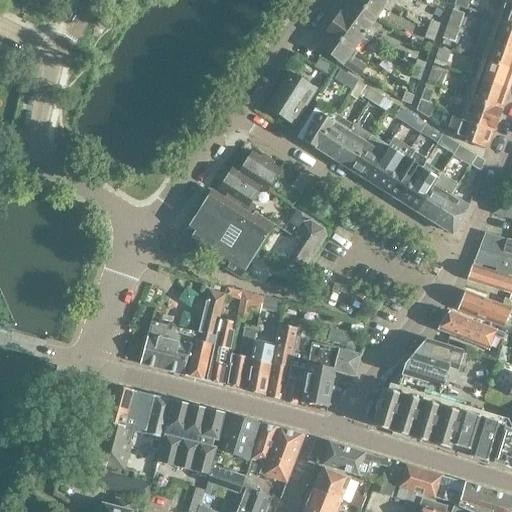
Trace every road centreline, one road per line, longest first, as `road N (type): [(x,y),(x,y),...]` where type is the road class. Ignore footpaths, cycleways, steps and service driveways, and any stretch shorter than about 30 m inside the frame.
road 1 (residential): [(457,257),(235,114)]
road 2 (residential): [(321,427),(87,364)]
road 3 (residential): [(342,433),(351,404),(457,257)]
road 4 (residential): [(511,483),(342,433)]
road 5 (residential): [(72,511),(81,463),(73,434),(87,364)]
road 6 (residential): [(140,227),(158,215),(235,114)]
road 7 (residential): [(87,364),(140,227)]
road 8 (residential): [(235,114),(319,0)]
road 9 (residential): [(457,257),(511,136)]
road 10 (residential): [(140,227),(59,174),(28,169)]
